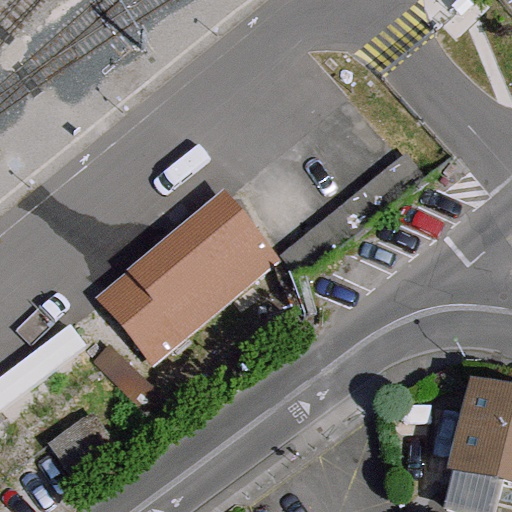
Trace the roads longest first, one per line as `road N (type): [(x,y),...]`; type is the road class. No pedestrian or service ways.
road 1 (tertiary): [(385,329),(135,511)]
road 2 (tertiary): [(511,231),(385,329)]
road 3 (residential): [(511,311),(445,310),(385,329)]
